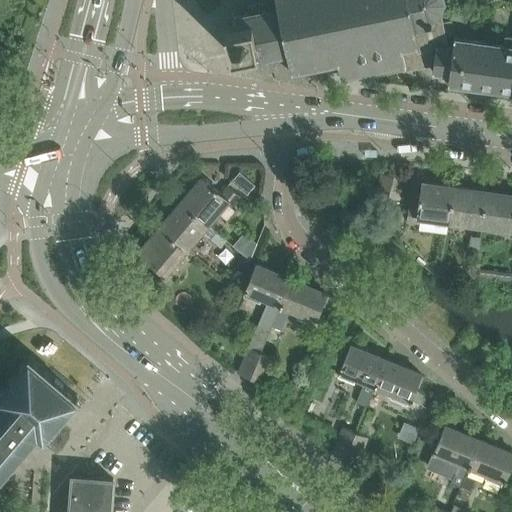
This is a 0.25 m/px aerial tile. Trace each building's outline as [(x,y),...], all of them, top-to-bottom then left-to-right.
[(310,68),(310,67),(322,64),(324,73),(339,70),(341,78),(372,71),(372,72),(374,72),(375,76),(433,63),(432,71),(449,74),(452,46),(447,46),(440,11),(441,9),(442,6),(443,4),(443,1),(443,0),(261,0),(262,3),(248,6),(249,12),(248,12),(248,13),(233,16),(234,25),(225,27),(227,40),(230,55),(240,53),(242,62),(258,59),(259,59),(260,65),(275,62),(276,70),(290,67),(291,71),(307,68),(307,69),(310,68)] [(511,36),(506,36),(504,45),(454,38),(452,46),(449,74),(448,82),(511,90),(511,36)] [(240,172),(232,181),(247,194),(255,185),(240,172)] [(393,177),(380,174),(376,190),(389,193),(393,177)] [(203,176),(181,202),(207,224),(226,201),(231,205),(239,195),(228,185),(221,192),(203,176)] [(408,206),(406,221),(416,223),(416,217),(450,221),(455,187),(421,182),(418,207),(408,206)] [(450,221),(482,226),(487,191),(455,187),(450,221)] [(511,194),(487,191),(482,226),(511,229),(511,194)] [(181,202),(160,226),(186,248),(207,224),(181,202)] [(404,230),(395,223),(389,230),(398,238),(404,230)] [(157,267),(151,275),(163,285),(171,275),(167,271),(186,248),(160,226),(138,251),(157,267)] [(471,236),(469,249),(478,250),(480,238),(471,236)] [(243,289),(246,291),(244,296),(259,302),(261,297),(268,300),(249,347),(261,352),(271,326),(291,278),(255,264),(246,285),(245,285),(243,289)] [(478,268),(477,276),(511,280),(511,272),(478,268)] [(327,293),(291,278),(271,326),(281,330),(290,309),(299,313),(297,318),(312,324),(314,319),(317,320),(319,315),(318,315),(322,306),(325,307),(329,296),(326,295),(327,293)] [(333,340),(328,353),(336,356),(341,343),(333,340)] [(341,371),(339,376),(354,383),(356,377),(373,385),(373,386),(374,386),(385,359),(350,344),(341,366),(340,365),(338,370),(341,371)] [(249,347),(238,373),(250,378),(261,352),(249,347)] [(261,352),(250,378),(263,383),(273,357),(261,352)] [(0,511),(0,476),(38,432),(40,434),(41,436),(43,437),(44,438),(44,437),(46,436),(47,434),(51,429),(53,428),(54,426),(54,425),(68,409),(70,408),(71,406),(75,401),(77,400),(78,398),(78,397),(77,395),(75,394),(67,387),(65,385),(63,384),(55,378),(55,377),(54,376),(52,375),(44,368),(43,366),(41,365),(40,365),(41,364),(39,362),(38,363),(33,358),(31,356),(29,355),(28,355),(27,356),(25,359),(26,359),(18,367),(16,368),(15,371),(8,379),(6,381),(5,383),(0,388),(0,511)] [(376,386),(393,393),(391,398),(406,405),(408,399),(411,400),(413,396),(412,395),(416,386),(419,387),(423,377),(420,376),(421,374),(385,359),(374,386),(375,387),(376,386)] [(361,390),(356,402),(366,406),(371,394),(361,390)] [(432,450),(435,452),(428,467),(449,475),(450,472),(454,474),(450,482),(460,486),(468,467),(480,439),(444,424),(435,446),(434,446),(432,450)] [(343,427),(332,453),(345,458),(355,432),(343,427)] [(355,432),(345,458),(357,463),(368,437),(355,432)] [(511,452),(480,439),(468,467),(470,467),(470,466),(488,474),(486,479),(501,485),(503,480),(506,481),(508,476),(507,476),(511,467),(511,452)] [(475,478),(465,474),(460,486),(470,491),(475,478)] [(69,511),(110,511),(113,479),(72,476),(69,511)]
